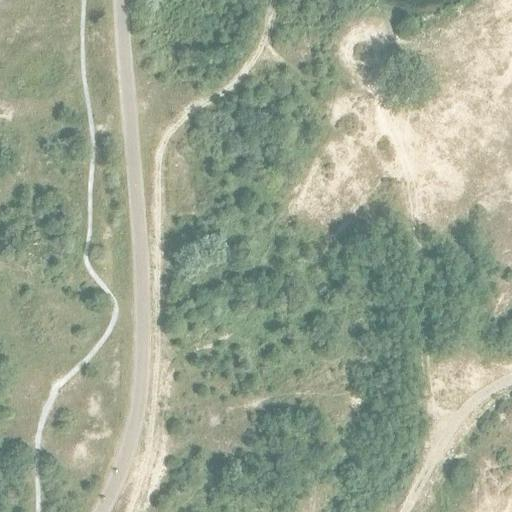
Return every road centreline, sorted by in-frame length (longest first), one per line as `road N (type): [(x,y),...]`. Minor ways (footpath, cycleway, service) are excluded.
road 1 (unknown): [(130,511),(151,448),(161,145),(185,116),(243,76),(265,47),(273,0)]
road 2 (track): [(404,511),(482,392),(511,376)]
